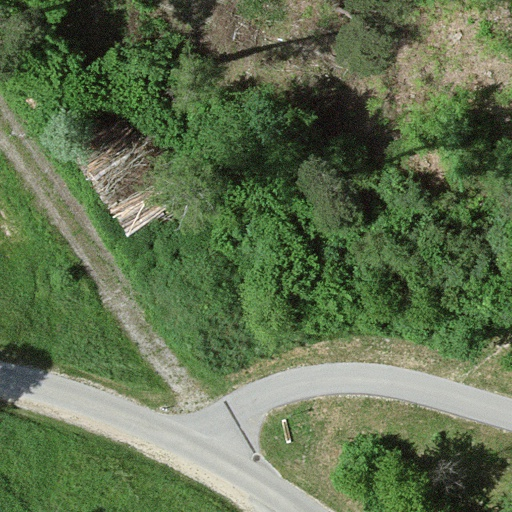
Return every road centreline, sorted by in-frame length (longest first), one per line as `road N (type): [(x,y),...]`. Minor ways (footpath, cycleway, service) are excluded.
road 1 (unclassified): [(0,380),(131,415),(300,511)]
road 2 (track): [(181,385),(0,122)]
